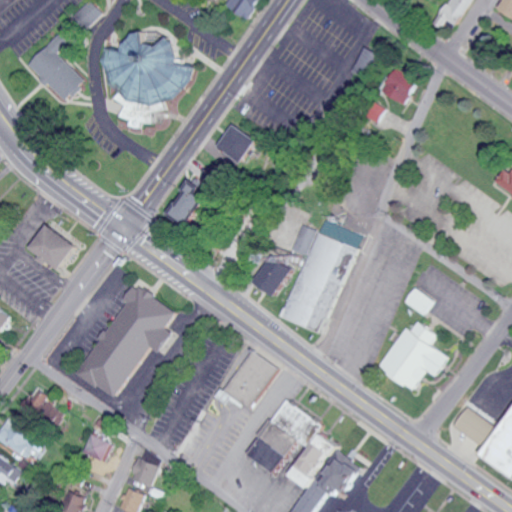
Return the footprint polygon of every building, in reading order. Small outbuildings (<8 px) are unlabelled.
[(105,13),(92,0),(78,13),(91,27),(105,13)] [(259,0),(229,0),(226,6),(251,18),(259,0)] [(452,0),(440,20),(455,30),(473,0),(452,0)] [(511,0),(509,0),(503,10),(511,15),(511,0)] [(123,54),(112,49),(105,61),(110,78),(114,91),(126,97),(119,103),(128,111),(124,120),(135,125),(133,131),(146,134),(146,128),(158,128),(158,118),(171,115),(170,107),(181,106),(190,93),(199,83),(201,68),(183,67),(178,51),(170,44),(171,37),(165,31),(147,30),(140,38),(134,43),(130,47),(123,54)] [(70,34),(79,43),(65,58),(91,87),(71,105),(36,69),(70,34)] [(354,72),(373,79),(382,54),(363,47),(354,72)] [(385,92),(408,104),(421,78),(398,66),(385,92)] [(380,123),(388,108),(375,101),(367,116),(380,123)] [(257,141),(233,124),(218,146),(242,163),(257,141)] [(511,192),(511,171),(509,169),(499,181),(511,192)] [(173,215),(191,224),(207,192),(189,183),(173,215)] [(285,318),(323,333),(361,234),(322,219),(285,318)] [(81,248),(52,225),(33,248),(62,271),(81,248)] [(308,256),(318,231),(304,225),(293,249),(308,256)] [(258,285),(280,295),(294,266),(271,255),(258,285)] [(82,375),(120,398),(152,347),(162,353),(175,333),(168,329),(179,311),(136,284),(126,300),(128,301),(82,375)] [(435,301),(416,288),(406,302),(425,315),(435,301)] [(0,330),(4,333),(13,315),(0,308),(0,330)] [(407,327),(380,368),(416,391),(429,371),(437,376),(450,357),(431,345),(438,334),(418,321),(412,331),(407,327)] [(281,368),(254,351),(227,392),(254,410),(281,368)] [(53,396),(40,387),(27,406),(59,428),(69,413),(51,400),(53,396)] [(251,455),(278,474),(302,440),(309,445),(324,425),(289,400),(251,455)] [(456,427),(476,440),(489,420),(469,407),(456,427)] [(99,425),(113,433),(118,426),(104,417),(99,425)] [(30,458),(43,438),(14,418),(1,438),(30,458)] [(511,423),(511,482),(487,462),(511,423)] [(88,452),(107,461),(115,442),(96,433),(88,452)] [(316,511),(332,489),(346,498),(366,467),(338,449),(340,446),(321,434),(294,477),(311,488),(295,511),(316,511)] [(0,479),(0,480),(5,472),(13,478),(20,466),(0,452),(0,479)] [(155,487),(164,466),(144,458),(135,479),(155,487)] [(134,511),(142,511),(150,495),(134,488),(125,508),(134,511)] [(86,511),(92,499),(79,494),(71,511),(86,511)]
